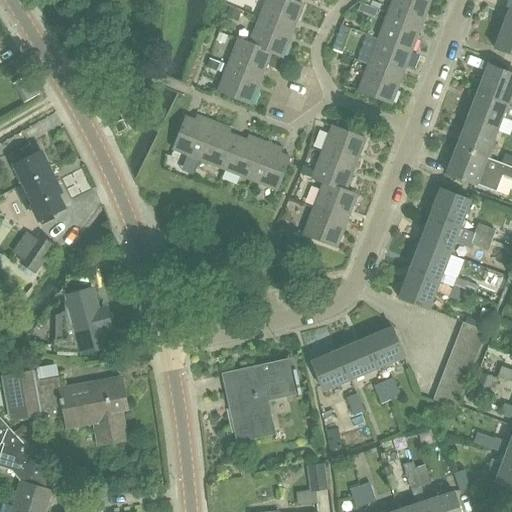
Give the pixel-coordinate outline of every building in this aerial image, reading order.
[(266,0),(260,17),(293,31),(304,4),(293,0),(266,0)] [(392,0),(388,12),(422,25),(431,0),(392,0)] [(378,39),(412,51),(422,25),(388,12),(378,39)] [(293,31),(260,17),(250,42),(272,53),(283,57),(293,31)] [(500,38),(495,47),(511,53),(511,22),(505,20),(500,38)] [(228,64),(262,78),(272,53),(250,42),(239,38),(228,64)] [(412,51),(378,39),(368,65),(402,78),(412,51)] [(332,50),(342,54),(346,44),(336,40),(332,50)] [(262,78),(228,64),(218,91),(252,104),(262,78)] [(511,72),(489,64),(478,91),(511,104),(511,72)] [(402,78),(368,65),(358,91),(392,104),(402,78)] [(511,104),(478,91),(468,118),(498,130),(503,117),(511,120),(511,104)] [(200,159),(214,121),(203,117),(201,122),(186,116),(173,148),(200,159)] [(458,146),(488,157),(499,130),(498,130),(468,118),(458,146)] [(113,124),(118,133),(127,129),(122,119),(113,124)] [(226,169),(238,136),(224,130),(226,126),(214,121),(200,159),(226,169)] [(322,152),(356,165),(366,138),(332,125),(322,152)] [(238,136),(226,169),(251,179),(266,141),(255,137),(253,142),(238,136)] [(266,141),(251,179),(278,190),(291,157),(275,151),(277,146),(266,141)] [(15,164),(25,183),(25,184),(51,172),(41,152),(34,155),(30,145),(14,153),(18,162),(15,164)] [(478,183),(496,191),(502,175),(511,178),(511,166),(502,162),(488,157),(458,146),(457,145),(447,173),(477,184),(478,183)] [(323,183),(347,190),(356,165),(322,152),(312,178),(323,183)] [(511,157),(505,155),(502,162),(511,166),(511,157)] [(27,210),(34,206),(41,221),(65,209),(58,195),(61,193),(51,172),(25,184),(25,183),(16,188),(27,210)] [(314,207),(348,220),(358,194),(347,190),(323,183),(314,207)] [(441,188),(430,216),(464,229),(464,228),(467,221),(464,219),(471,200),(441,188)] [(348,220),(314,207),(304,234),(338,247),(348,220)] [(420,243),(450,254),(455,242),(471,248),(473,243),(489,249),(490,247),(493,240),(475,233),(475,232),(464,228),(464,229),(430,216),(420,243)] [(475,232),(475,233),(493,240),(498,242),(501,233),(496,231),(496,229),(479,223),(475,232)] [(37,273),(56,244),(39,233),(19,262),(37,273)] [(450,254),(420,243),(410,269),(440,281),(450,254)] [(440,281),(410,269),(399,297),(430,309),(440,281)] [(454,286),(472,293),(476,284),(457,277),(454,286)] [(450,297),(467,303),(472,293),(454,286),(450,297)] [(55,339),(54,351),(80,352),(82,352),(107,345),(104,333),(103,329),(111,327),(106,309),(98,311),(92,289),(69,296),(75,320),(65,323),(69,335),(55,339)] [(486,331),(464,322),(434,399),(457,407),(486,331)] [(366,338),(378,368),(405,356),(393,326),(366,338)] [(351,379),(378,368),(366,338),(339,349),(351,379)] [(324,390),(351,379),(339,349),(311,361),(324,390)] [(267,399),(300,392),(295,369),(293,369),(292,364),(261,370),(260,366),(233,372),(240,404),(231,406),(239,440),(275,432),(267,399)] [(99,444),(128,439),(123,409),(127,408),(121,378),(62,389),(59,376),(34,381),(32,371),(3,376),(10,419),(41,414),(40,409),(64,405),(67,423),(94,418),(99,444)] [(487,396),(494,377),(480,372),(473,391),(487,396)] [(384,381),(391,398),(402,395),(394,377),(384,381)] [(392,399),(391,398),(384,381),(374,385),(382,404),(392,399)] [(355,414),(365,410),(358,393),(348,397),(355,414)] [(511,405),(505,402),(501,414),(511,417),(511,405)] [(24,425),(16,433),(26,444),(34,436),(24,425)] [(2,503),(0,508),(0,511),(45,511),(52,490),(59,480),(26,444),(16,433),(10,427),(4,443),(3,446),(4,446),(0,459),(0,465),(13,470),(22,482),(15,507),(2,503)] [(474,442),(492,448),(496,438),(477,431),(474,442)] [(496,481),(511,487),(511,456),(506,454),(496,481)] [(307,465),(311,489),(296,490),(298,504),(317,502),(316,491),(329,489),(325,462),(307,465)] [(426,465),(416,468),(422,486),(432,482),(426,465)] [(422,486),(416,468),(406,471),(412,489),(422,486)] [(461,490),(471,486),(465,470),(455,473),(461,490)] [(351,485),(352,489),(351,489),(357,507),(367,504),(361,486),(360,482),(351,485)] [(371,483),(361,486),(367,504),(377,501),(371,483)] [(461,511),(455,491),(427,500),(430,511),(461,511)] [(76,499),(73,511),(76,511),(105,507),(102,495),(76,499)] [(430,511),(427,500),(399,509),(400,511),(430,511)]
